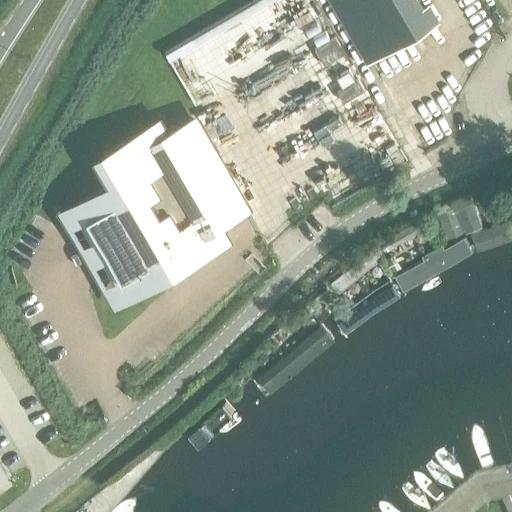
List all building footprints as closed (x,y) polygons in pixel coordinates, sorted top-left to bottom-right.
[(329,0),(366,63),(440,19),(429,1),(423,5),(419,0),(329,0)] [(123,182),(79,207),(126,288),(209,240),(202,229),(243,204),(194,119),(153,144),(147,133),(108,156),(123,182)] [(472,199),(455,206),(465,232),(482,225),(472,199)] [(454,206),(437,213),(447,238),(464,231),(454,206)] [(511,252),(511,224),(471,239),(482,262),(511,252)] [(385,239),(390,247),(416,233),(412,225),(385,239)] [(406,303),(482,262),(471,239),(392,279),(406,303)] [(347,270),(354,278),(381,256),(381,250),(377,245),(347,270)] [(327,325),(344,342),(406,303),(392,279),(327,325)] [(303,309),(283,326),(290,334),(310,318),(303,309)] [(266,405),(344,342),(327,325),(253,389),(266,405)]
